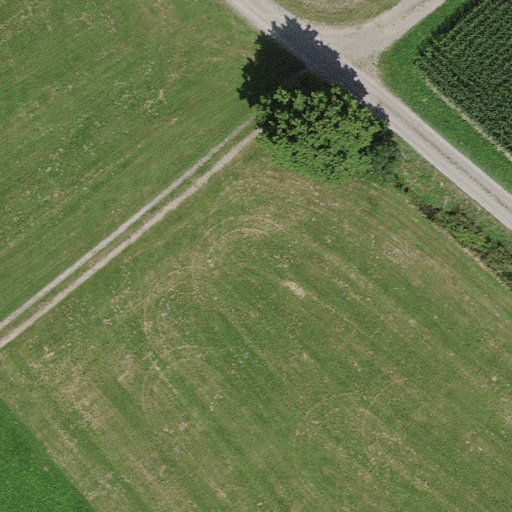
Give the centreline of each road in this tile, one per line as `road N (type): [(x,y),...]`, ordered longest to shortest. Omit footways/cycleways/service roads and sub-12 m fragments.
road 1 (track): [(453,0),(0,374)]
road 2 (track): [(296,0),(360,75),(511,202)]
